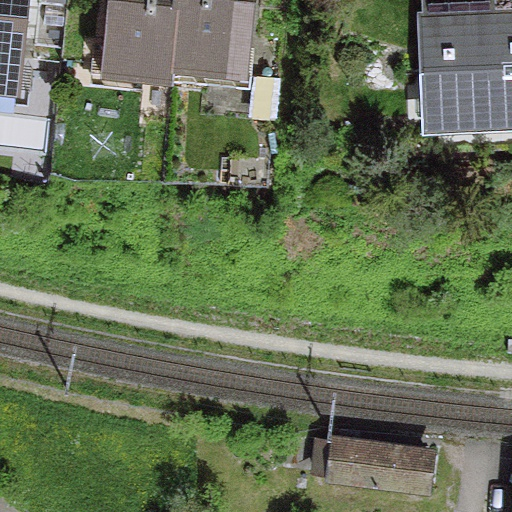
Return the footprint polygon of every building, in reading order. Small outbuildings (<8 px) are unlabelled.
[(0,0),(0,78),(13,80),(11,92),(15,92),(23,0),(0,0)] [(166,68),(164,80),(166,80),(174,0),(104,0),(97,73),(100,74),(101,62),(166,68)] [(233,75),(236,75),(242,0),(174,0),(166,80),(232,86),(233,75)] [(511,118),(511,16),(438,20),(443,122),(511,118)] [(313,474),(420,486),(424,452),(317,440),(313,474)]
